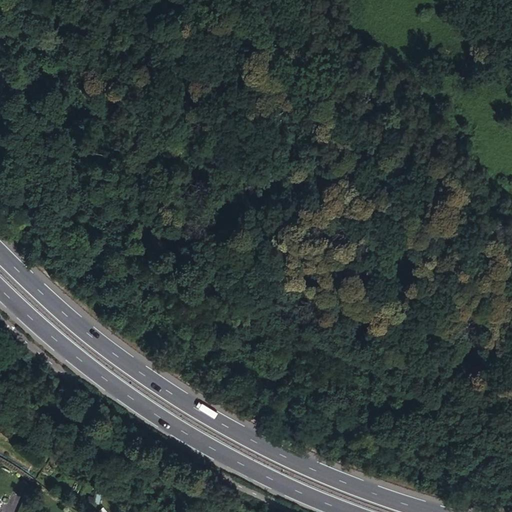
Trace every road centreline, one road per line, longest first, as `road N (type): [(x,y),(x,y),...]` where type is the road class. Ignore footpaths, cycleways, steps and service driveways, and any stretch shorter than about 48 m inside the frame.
road 1 (trunk): [(433,511),(291,460),(223,424),(107,350),(0,251)]
road 2 (trunk): [(0,288),(153,412),(346,511)]
